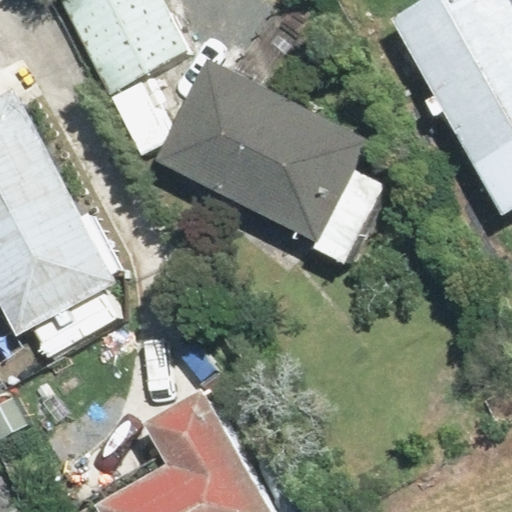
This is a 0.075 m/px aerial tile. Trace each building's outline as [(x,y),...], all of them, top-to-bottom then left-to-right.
[(172,0),(76,0),(121,94),(199,57),(172,0)] [(511,0),(467,0),(419,27),(511,192),(511,0)] [(395,150),(234,69),(182,165),(340,250),(337,256),(372,275),(415,195),(380,176),(395,150)] [(43,92),(0,114),(0,266),(40,343),(50,338),(62,361),(138,322),(128,301),(146,291),(43,92)] [(124,511),(295,511),(231,393),(170,426),(195,474),(124,511)]
